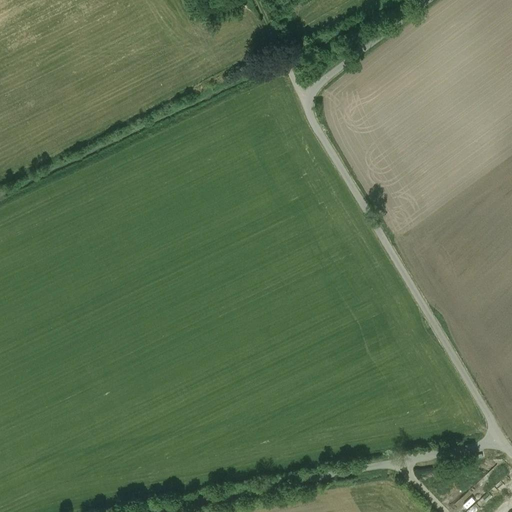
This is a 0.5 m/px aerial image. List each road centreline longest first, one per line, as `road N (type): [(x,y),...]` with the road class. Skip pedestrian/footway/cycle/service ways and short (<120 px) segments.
road 1 (unclassified): [(500,436),(309,102),(328,71),(424,0)]
road 2 (unclassified): [(115,511),(500,436)]
